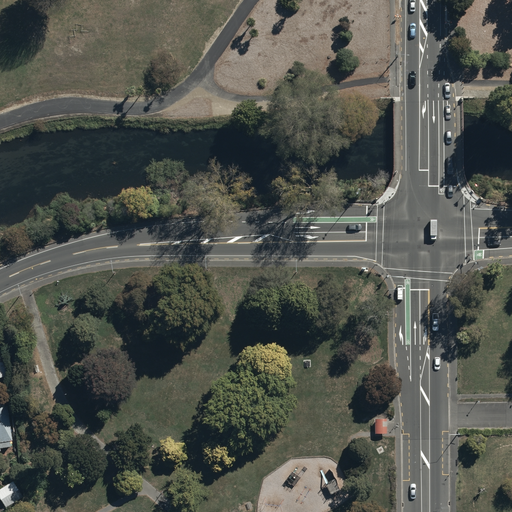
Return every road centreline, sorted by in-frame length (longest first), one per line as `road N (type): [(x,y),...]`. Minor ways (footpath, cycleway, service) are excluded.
road 1 (secondary): [(424,228),(108,247),(0,281)]
road 2 (tertiary): [(423,0),(424,228)]
road 3 (tertiary): [(424,228),(424,417)]
